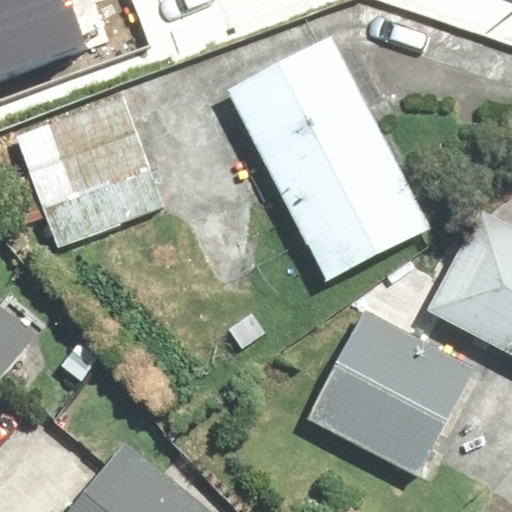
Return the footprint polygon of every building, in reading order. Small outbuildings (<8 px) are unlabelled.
[(0,79),(89,48),(73,4),(67,7),(64,0),(57,0),(0,20),(0,79)] [(0,0),(0,20),(57,0),(0,0)] [(342,45),(238,98),(336,288),(440,235),(383,124),(396,118),(363,54),(350,60),(342,45)] [(511,226),(490,215),(437,317),(511,355),(511,226)] [(0,393),(45,340),(0,302),(0,393)] [(483,374),(373,317),(317,425),(431,484),(445,456),(441,454),(483,374)] [(213,511),(139,449),(85,511),(213,511)]
